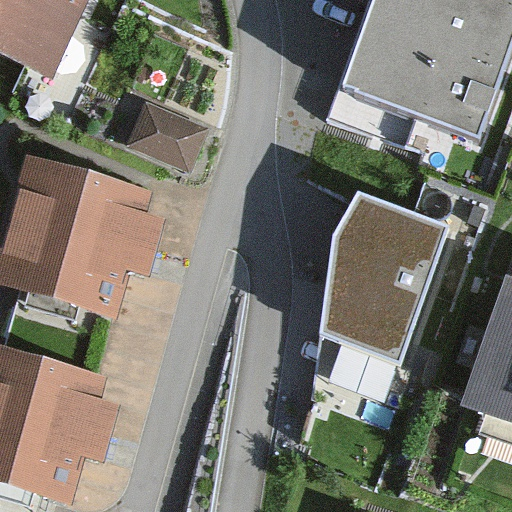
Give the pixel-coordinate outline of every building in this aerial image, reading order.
[(75,0),(0,0),(0,39),(48,61),(75,0)] [(511,11),(511,0),(378,0),(350,81),(472,124),(511,11)] [(193,146),(140,121),(125,152),(179,176),(193,146)] [(139,193),(34,165),(6,272),(110,300),(139,193)] [(451,237),(360,208),(335,247),(315,404),(388,431),(451,237)] [(511,289),(474,401),(511,413),(511,289)] [(95,382),(0,355),(0,470),(65,488),(95,382)]
